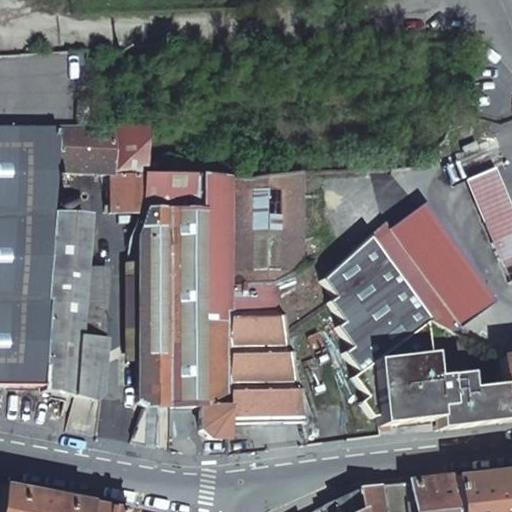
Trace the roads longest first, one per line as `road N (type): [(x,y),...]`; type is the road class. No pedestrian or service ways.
road 1 (unknown): [(337,473),(294,291),(433,161),(511,71)]
road 2 (residential): [(511,452),(337,473),(248,501)]
road 3 (residential): [(248,501),(0,458)]
